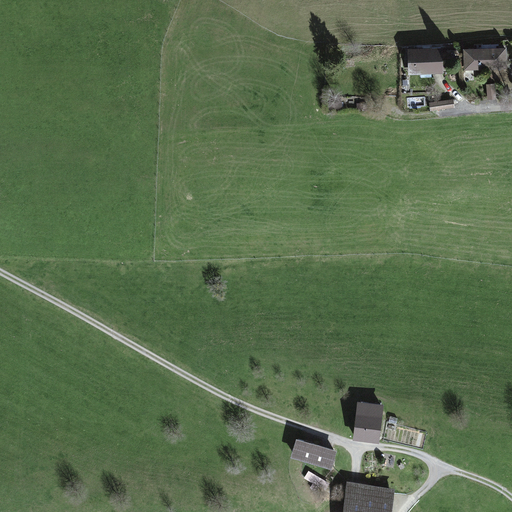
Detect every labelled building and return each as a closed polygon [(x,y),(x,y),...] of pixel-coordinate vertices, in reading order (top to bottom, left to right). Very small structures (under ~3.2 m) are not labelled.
[(507,47),(463,49),(464,71),(508,69),(507,47)] [(443,48),(408,49),(409,75),(443,74),(443,48)] [(454,99),(429,102),(431,111),(455,108),(454,99)] [(384,404),(358,401),(353,440),(379,443),(384,404)] [(338,450),(296,437),(291,457),(332,469),(338,450)] [(331,484),(321,479),(318,484),(328,489),(331,484)] [(391,511),(395,488),(347,481),(342,511),(391,511)]
